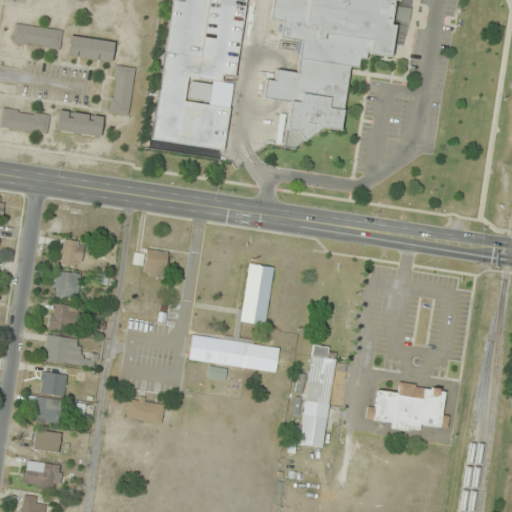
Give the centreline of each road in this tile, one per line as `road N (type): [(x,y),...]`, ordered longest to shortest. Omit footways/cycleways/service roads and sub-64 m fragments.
road 1 (secondary): [(511,251),(0,173)]
road 2 (residential): [(0,446),(40,181)]
